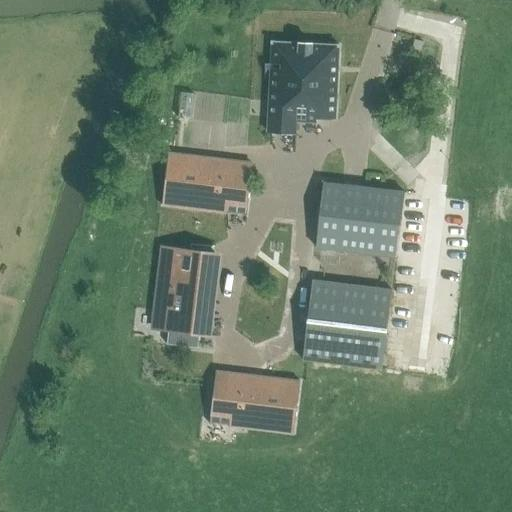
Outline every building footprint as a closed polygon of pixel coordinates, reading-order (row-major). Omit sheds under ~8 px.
[(337,119),(341,45),(272,41),(267,132),(295,133),(296,121),(316,122),(316,118),(337,119)] [(234,160),(169,153),(163,206),(227,214),(228,205),(248,208),(252,171),(233,168),(234,160)] [(317,247),(398,257),(406,192),(324,182),(317,247)] [(205,336),(215,252),(162,245),(154,310),(162,311),(159,331),(205,336)] [(384,370),(394,291),(313,281),(303,360),(384,370)] [(231,426),(294,434),(301,380),(237,372),(236,381),(215,379),(211,416),(232,419),(231,426)]
